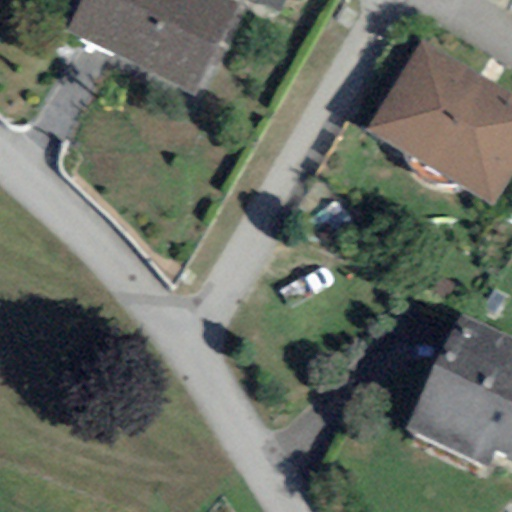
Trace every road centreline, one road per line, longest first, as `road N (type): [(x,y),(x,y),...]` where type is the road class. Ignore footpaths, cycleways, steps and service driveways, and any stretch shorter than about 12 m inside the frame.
road 1 (residential): [(196,348),(398,0)]
road 2 (residential): [(196,348),(0,149)]
road 3 (residential): [(297,511),(196,348)]
